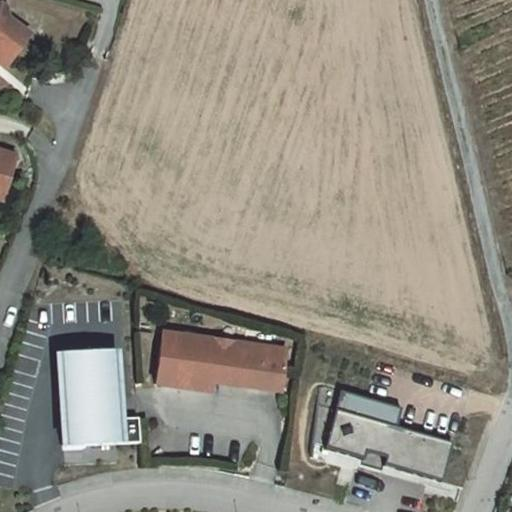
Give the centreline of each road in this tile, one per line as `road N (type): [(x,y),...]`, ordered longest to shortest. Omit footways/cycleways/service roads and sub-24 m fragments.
road 1 (residential): [(431,0),(511,333)]
road 2 (residential): [(88,65),(0,294)]
road 3 (residential): [(271,511),(178,497),(85,511)]
